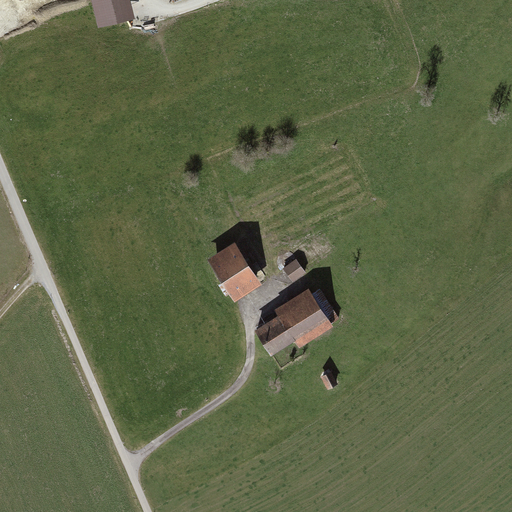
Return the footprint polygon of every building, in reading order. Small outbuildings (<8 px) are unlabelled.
[(91,0),(98,27),(135,18),(131,0),(91,0)] [(208,258),(235,302),(263,283),(235,241),(208,258)] [(306,272),(296,259),(283,269),(293,282),(306,272)] [(279,315),(255,330),(272,355),(295,340),(300,346),(340,320),(320,289),(313,294),(309,287),(275,309),(279,315)] [(338,384),(331,371),(321,376),(328,389),(338,384)]
